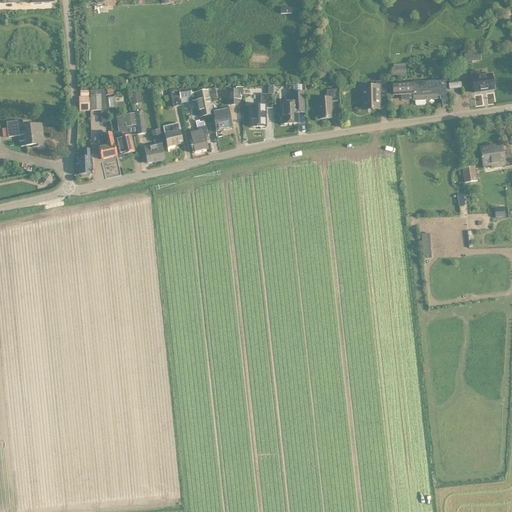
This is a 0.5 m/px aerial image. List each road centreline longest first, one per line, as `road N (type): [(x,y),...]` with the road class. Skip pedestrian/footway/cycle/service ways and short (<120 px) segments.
road 1 (unclassified): [(68,189),(287,140),(511,103)]
road 2 (track): [(437,511),(393,147),(373,127)]
road 3 (residential): [(68,189),(61,0)]
